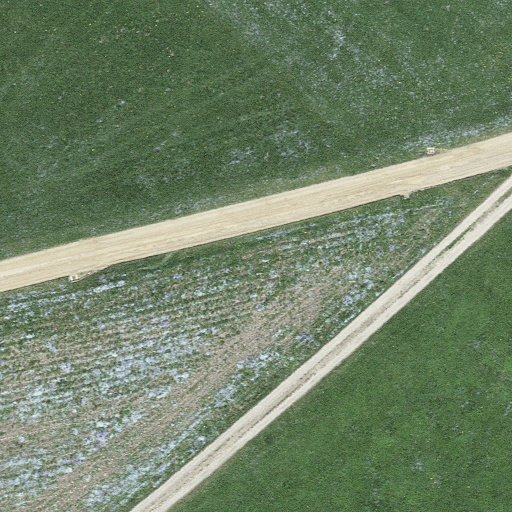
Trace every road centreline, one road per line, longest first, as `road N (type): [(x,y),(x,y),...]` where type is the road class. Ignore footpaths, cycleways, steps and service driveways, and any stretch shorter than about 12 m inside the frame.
road 1 (track): [(511,150),(0,273)]
road 2 (track): [(148,511),(511,195)]
